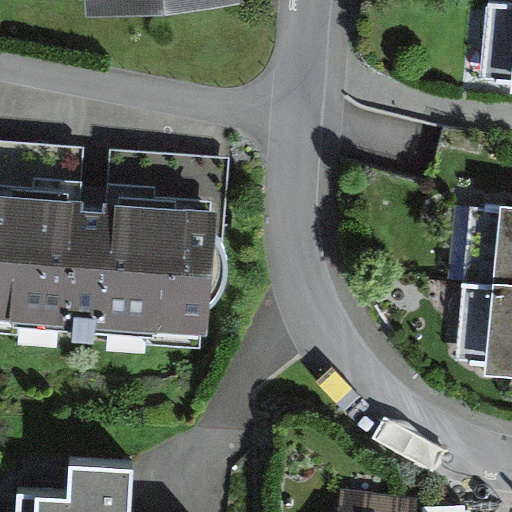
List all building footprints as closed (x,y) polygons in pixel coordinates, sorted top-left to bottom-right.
[(511,0),(491,0),(487,66),(511,67),(511,0)] [(0,305),(209,319),(219,159),(0,144),(0,305)] [(511,184),(477,182),(471,270),(511,273),(511,184)] [(511,273),(471,270),(465,352),(511,355),(511,273)] [(132,511),(135,443),(69,440),(67,476),(18,473),(16,511),(132,511)]
